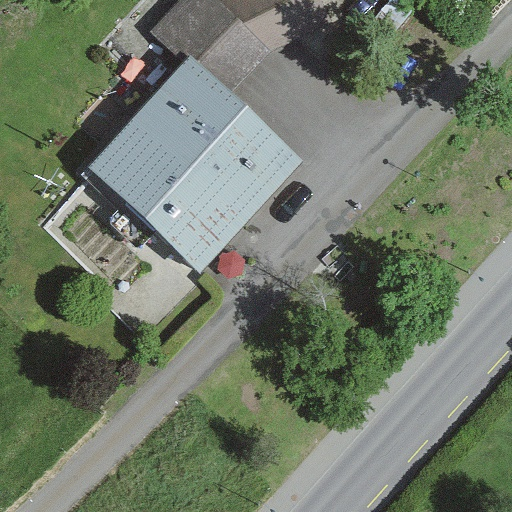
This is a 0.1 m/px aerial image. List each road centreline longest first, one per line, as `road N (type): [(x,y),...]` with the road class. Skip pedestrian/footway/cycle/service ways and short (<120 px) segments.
road 1 (residential): [(48,511),(511,25)]
road 2 (secondary): [(330,511),(511,304)]
